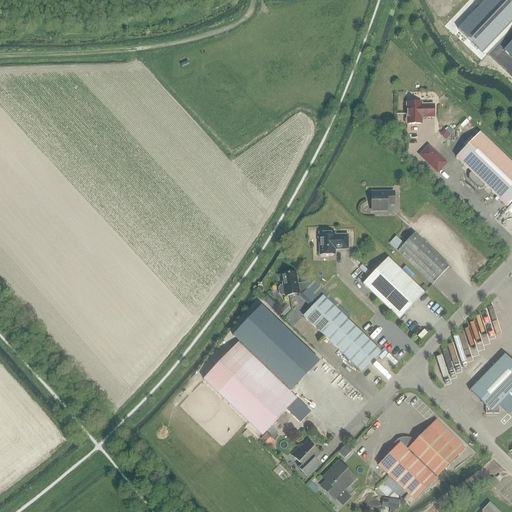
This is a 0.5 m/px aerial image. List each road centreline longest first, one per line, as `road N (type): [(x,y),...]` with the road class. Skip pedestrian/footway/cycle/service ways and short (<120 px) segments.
road 1 (track): [(0,56),(181,42),(233,26),(252,0)]
road 2 (unclassified): [(408,370),(511,262)]
road 3 (unclassified): [(511,473),(408,370)]
